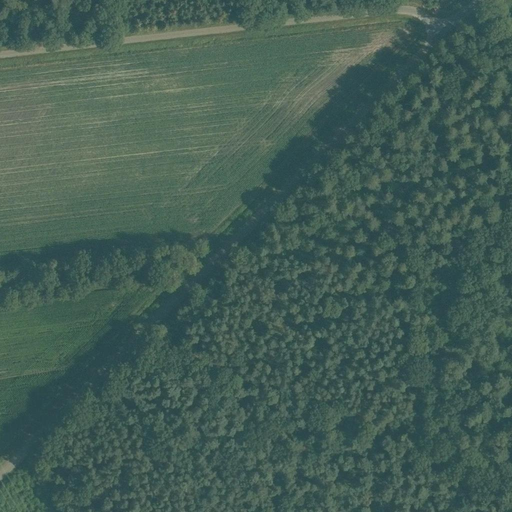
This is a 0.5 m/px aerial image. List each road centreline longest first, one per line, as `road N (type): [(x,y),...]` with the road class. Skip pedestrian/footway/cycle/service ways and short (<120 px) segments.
road 1 (unclassified): [(0,477),(440,28)]
road 2 (unclassified): [(0,57),(376,10),(420,14),(440,28)]
